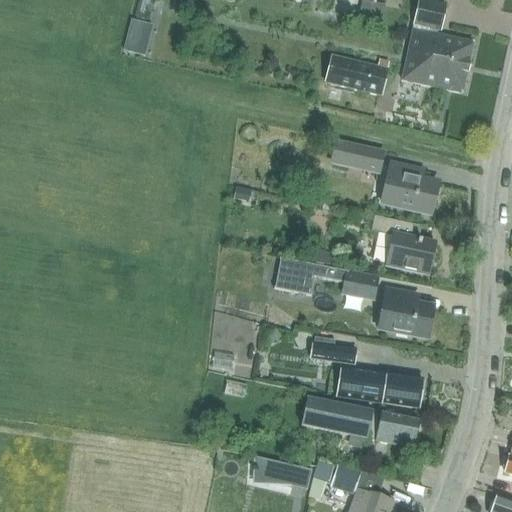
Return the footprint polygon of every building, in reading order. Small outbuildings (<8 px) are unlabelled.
[(462,96),(473,45),(436,38),(437,34),(440,34),(445,9),(418,3),(413,29),(428,32),(427,36),(412,32),(401,83),(462,96)] [(381,98),(387,72),(331,58),(325,84),(381,98)] [(382,153),(352,146),(337,143),(332,165),(347,169),(376,175),(382,153)] [(429,216),(436,184),(409,178),(410,170),(391,166),(382,205),(429,216)] [(353,226),(355,216),(340,212),(338,223),(353,226)] [(426,276),(433,245),(411,240),(414,227),(373,219),(371,232),(393,236),(386,267),(426,276)] [(373,303),(378,278),(307,264),(304,278),(342,286),(339,297),(373,303)] [(426,340),(432,308),(404,303),(405,295),(386,291),(378,331),(426,340)] [(498,320),(491,357),(503,359),(509,323),(498,320)] [(283,343),(277,329),(265,336),(271,349),(283,343)] [(353,366),(356,350),(333,347),(334,341),(314,338),(311,360),(353,366)] [(238,361),(238,350),(219,349),(218,359),(238,361)] [(417,410),(421,381),(341,369),(337,398),(417,410)] [(413,445),(418,423),(381,415),(380,416),(373,414),(373,413),(306,399),(300,427),(366,441),(366,439),(376,441),(376,443),(396,447),(398,442),(413,445)] [(504,462),(503,469),(505,473),(505,475),(511,476),(511,447),(509,458),(508,460),(504,462)] [(319,459),(313,478),(314,479),(324,482),(331,485),(331,487),(353,495),(355,491),(355,492),(362,473),(339,465),(338,466),(319,459)] [(268,462),(263,482),(307,492),(311,473),(268,462)] [(314,479),(309,499),(318,501),(324,482),(314,479)] [(365,494),(365,495),(359,493),(356,501),(354,501),(350,511),(389,511),(392,504),(365,494)] [(511,511),(511,504),(496,499),(490,511),(511,511)]
